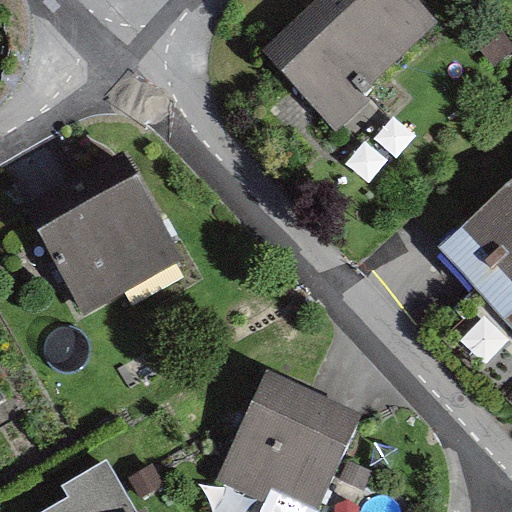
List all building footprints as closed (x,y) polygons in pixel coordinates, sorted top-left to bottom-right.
[(434,41),(394,0),(325,0),(267,56),(339,132),(434,41)] [(182,269),(121,161),(18,219),(79,327),(182,269)] [(511,193),(437,260),(511,343),(511,193)] [(323,511),(364,422),(268,379),(218,490),(263,509),(270,494),(309,511),(323,511)] [(0,408),(11,402),(0,385),(0,408)]
